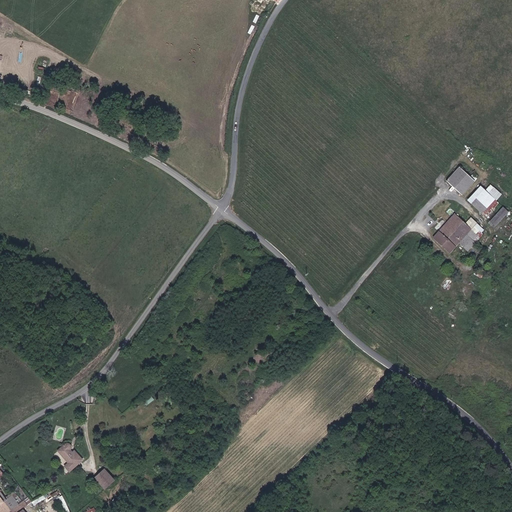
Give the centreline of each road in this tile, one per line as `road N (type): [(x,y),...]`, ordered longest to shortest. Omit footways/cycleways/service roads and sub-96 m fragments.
road 1 (unclassified): [(511,466),(466,415),(349,333),(289,262),(222,209)]
road 2 (unclassified): [(222,209),(99,377),(0,441)]
road 3 (unclassified): [(222,209),(146,156),(0,96)]
road 4 (unclassified): [(287,0),(249,74),(222,209)]
